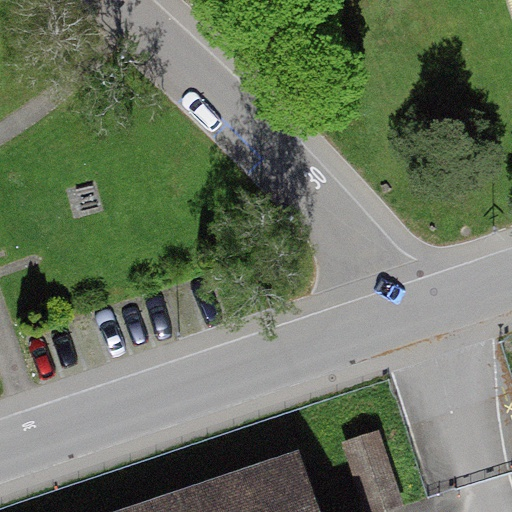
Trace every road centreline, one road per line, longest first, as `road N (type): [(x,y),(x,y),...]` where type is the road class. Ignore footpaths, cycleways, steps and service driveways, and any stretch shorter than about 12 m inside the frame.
road 1 (residential): [(412,321),(361,232),(112,0)]
road 2 (residential): [(0,454),(412,321)]
